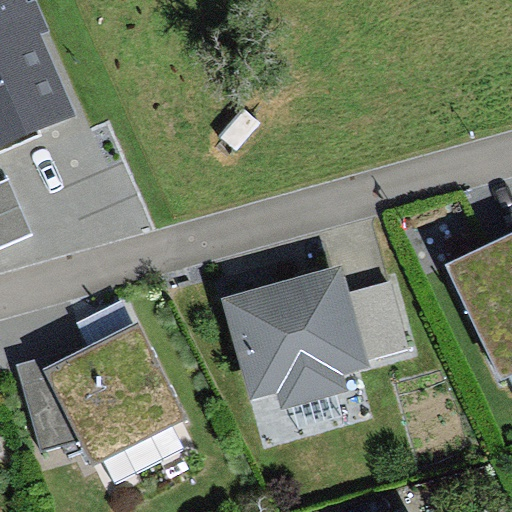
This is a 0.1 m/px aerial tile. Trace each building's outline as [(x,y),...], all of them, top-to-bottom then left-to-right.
[(0,154),(77,121),(42,41),(51,37),(37,4),(29,7),(25,0),(4,0),(0,2),(0,154)] [(10,181),(0,185),(0,251),(34,237),(10,181)] [(511,243),(445,275),(500,391),(511,385),(511,243)] [(342,275),(221,308),(250,413),(277,406),(281,420),(350,401),(345,385),(371,378),(368,365),(409,354),(391,288),(349,299),(342,275)] [(189,429),(139,330),(105,345),(18,371),(42,458),(77,447),(93,475),(189,429)]
